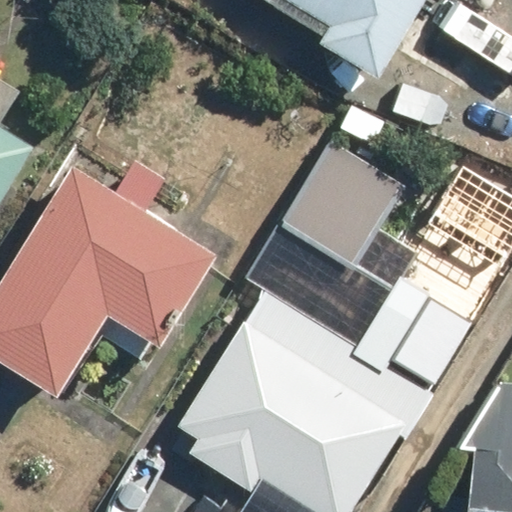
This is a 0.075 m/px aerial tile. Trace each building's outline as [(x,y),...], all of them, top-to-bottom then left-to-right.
[(295,0),(340,28),(331,42),(385,77),(434,0),(295,0)] [(119,41),(77,39),(73,93),(115,96),(119,41)] [(0,218),(45,149),(0,119),(0,218)] [(330,146),(283,222),(316,242),(301,266),(349,296),(365,270),(355,263),(400,190),(330,146)] [(81,159),(0,289),(0,355),(67,397),(118,314),(167,345),(227,249),(81,159)] [(274,288),(187,423),(208,436),(197,453),(257,492),(268,475),(325,511),(355,511),(434,392),(274,288)] [(511,511),(511,383),(500,383),(462,445),(479,447),(474,511),(511,511)]
